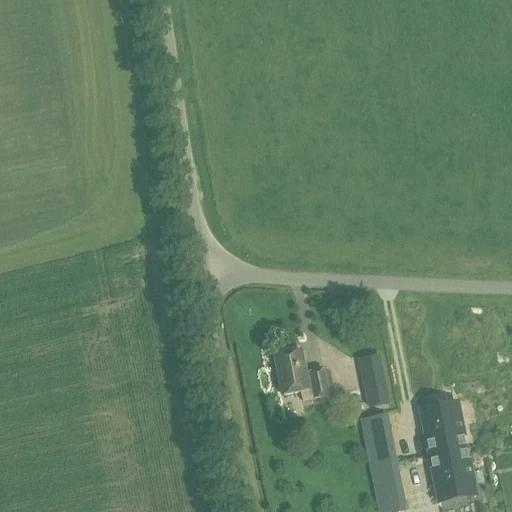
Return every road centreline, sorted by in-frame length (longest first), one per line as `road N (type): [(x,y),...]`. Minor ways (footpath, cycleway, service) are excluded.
road 1 (unclassified): [(202,271),(511,288)]
road 2 (unclassified): [(161,0),(202,271)]
road 3 (unclassified): [(248,511),(202,271)]
